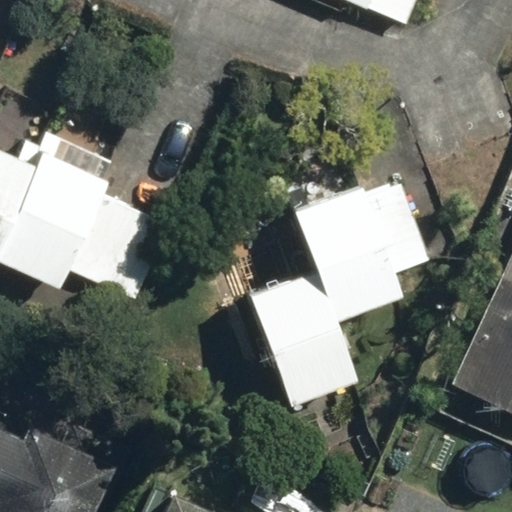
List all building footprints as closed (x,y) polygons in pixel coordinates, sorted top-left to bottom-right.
[(354,0),(404,22),(413,0),(354,0)] [(0,260),(53,285),(63,265),(131,297),(168,218),(97,185),(110,157),(0,105),(0,260)] [(244,287),(284,401),(353,377),(331,315),(398,292),(391,271),(428,258),(400,177),(361,190),(357,179),(287,203),(308,264),(244,287)] [(511,248),(452,374),(511,402),(511,248)] [(90,511),(114,459),(0,407),(0,511),(90,511)] [(231,511),(166,485),(154,511),(231,511)]
